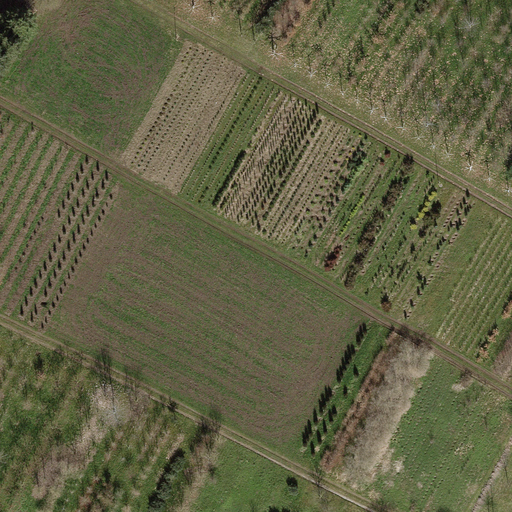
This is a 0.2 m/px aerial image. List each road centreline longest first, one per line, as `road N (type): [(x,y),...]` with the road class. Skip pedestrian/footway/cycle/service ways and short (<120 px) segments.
road 1 (track): [(511,395),(0,107)]
road 2 (track): [(511,207),(135,0),(27,0),(0,34)]
road 3 (track): [(0,324),(374,511)]
